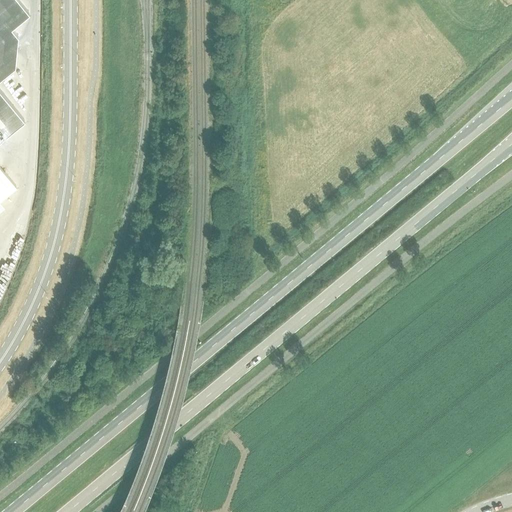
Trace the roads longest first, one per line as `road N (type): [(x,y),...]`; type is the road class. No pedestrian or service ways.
road 1 (primary): [(511,98),(11,511)]
road 2 (primary): [(71,511),(511,146)]
road 3 (unclassified): [(96,511),(511,173)]
road 4 (tertiary): [(0,364),(30,310),(61,214),(70,0)]
road 5 (unknown): [(33,0),(30,163),(20,213),(0,247)]
